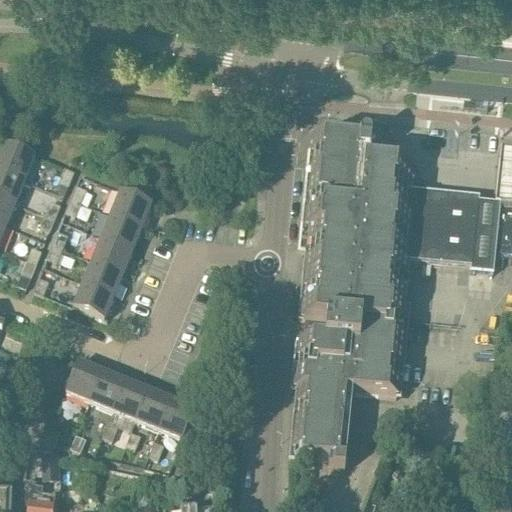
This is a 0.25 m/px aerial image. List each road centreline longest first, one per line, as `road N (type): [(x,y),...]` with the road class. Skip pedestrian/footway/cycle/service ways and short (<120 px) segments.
road 1 (residential): [(0,306),(151,365),(192,246),(277,259)]
road 2 (tertiary): [(297,37),(0,2)]
road 3 (tertiary): [(0,27),(51,27),(295,68)]
road 4 (unclassified): [(261,511),(277,259)]
road 5 (tertiary): [(295,68),(511,96)]
road 6 (tertiary): [(511,66),(297,37)]
road 7 (unclassified): [(277,259),(295,68)]
